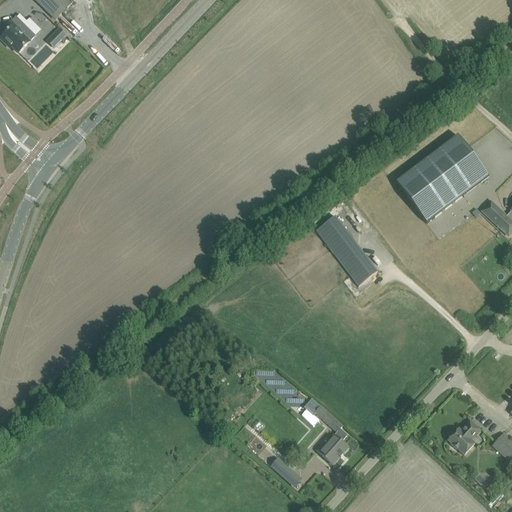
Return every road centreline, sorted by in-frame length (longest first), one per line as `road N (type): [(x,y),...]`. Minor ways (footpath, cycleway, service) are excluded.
road 1 (unclassified): [(326,511),(511,310)]
road 2 (unclassified): [(52,162),(207,0)]
